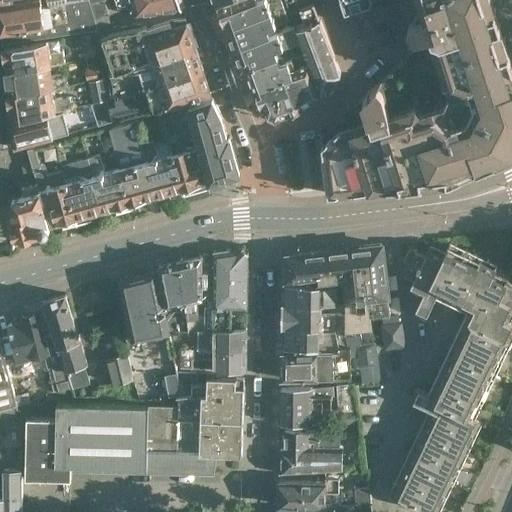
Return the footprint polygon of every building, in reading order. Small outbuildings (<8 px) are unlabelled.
[(77,0),(63,2),(43,5),(41,0),(7,0),(0,1),(0,30),(2,43),(99,29),(91,4),(89,0),(77,0)] [(89,0),(91,4),(96,19),(108,16),(109,14),(105,0),(89,0)] [(116,0),(118,6),(132,2),(136,15),(181,8),(178,0),(116,0)] [(232,0),(217,5),(225,25),(284,6),(282,0),(232,0)] [(341,0),(345,11),(371,3),(372,1),(383,3),(392,0),(421,0),(423,6),(414,17),(415,19),(411,20),(409,23),(412,33),(416,34),(419,44),(321,135),(327,188),(327,191),(450,176),(511,147),(511,54),(494,0),(341,0)] [(298,10),(304,25),(297,29),(309,62),(320,93),(339,73),(319,20),(318,21),(313,5),(298,10)] [(289,20),(284,6),(225,25),(233,48),(272,35),(271,33),(269,27),(289,20)] [(114,72),(194,45),(184,17),(168,19),(145,27),(145,25),(137,27),(116,31),(101,36),(106,50),(114,72)] [(272,35),(233,48),(241,69),(244,68),(279,56),(276,47),(296,40),(292,28),(295,26),(294,24),(271,33),(272,35)] [(48,40),(3,47),(6,59),(9,61),(10,69),(49,63),(65,61),(63,50),(60,50),(59,39),(48,40)] [(95,57),(93,45),(83,47),(85,58),(95,57)] [(194,45),(114,72),(111,73),(115,98),(202,68),(194,45)] [(287,77),(281,61),(279,56),(244,68),(251,86),(254,87),(254,88),(287,77)] [(309,62),(304,64),(298,66),(295,57),(281,61),(287,77),(297,109),(303,107),(302,104),(319,94),(320,93),(309,62)] [(49,63),(10,69),(7,70),(8,83),(12,85),(13,92),(51,86),(67,84),(65,72),(51,74),(49,63)] [(202,68),(115,98),(116,103),(109,105),(113,121),(155,110),(155,109),(167,104),(168,105),(210,90),(202,68)] [(95,77),(98,76),(97,69),(89,70),(90,80),(94,80),(95,77)] [(95,101),(106,98),(102,76),(98,77),(95,77),(94,80),(92,87),(95,101)] [(297,109),(287,77),(254,88),(259,102),(264,103),(267,112),(277,116),(297,109)] [(51,86),(13,92),(7,93),(9,105),(14,108),(14,111),(9,112),(7,115),(7,123),(72,106),(70,95),(53,98),(51,86)] [(200,144),(212,185),(226,182),(224,175),(235,173),(239,168),(230,135),(228,136),(222,115),(213,97),(189,105),(200,144)] [(107,99),(91,103),(98,125),(113,121),(109,105),(107,99)] [(185,193),(212,185),(200,144),(189,105),(162,114),(173,151),(185,193)] [(15,146),(81,130),(78,119),(51,125),(49,116),(10,126),(15,146)] [(121,165),(131,202),(157,195),(143,141),(142,141),(136,120),(109,128),(120,165),(121,165)] [(185,193),(173,151),(160,155),(155,137),(143,141),(157,195),(170,192),(171,197),(185,193)] [(40,163),(35,147),(28,149),(33,165),(38,182),(49,225),(62,221),(64,226),(77,222),(66,180),(63,169),(48,173),(45,162),(40,163)] [(121,165),(120,165),(105,169),(101,152),(89,155),(103,210),(117,206),(119,211),(132,207),(131,203),(131,202),(121,165)] [(66,180),(77,222),(90,218),(89,214),(103,210),(89,155),(78,158),(83,175),(66,180)] [(49,225),(38,182),(23,186),(25,194),(9,199),(10,205),(0,207),(0,211),(4,226),(10,224),(14,239),(50,229),(49,225)] [(388,297),(388,295),(381,243),(359,246),(365,295),(365,297),(372,296),(374,314),(384,313),(384,315),(392,314),(390,297),(388,297)] [(396,494),(434,511),(438,511),(482,421),(475,417),(511,339),(511,284),(492,275),(497,266),(450,243),(445,252),(430,245),(426,254),(414,248),(402,271),(415,277),(411,286),(425,293),(417,311),(427,316),(437,295),(430,292),(433,286),(476,307),(434,396),(417,387),(412,398),(431,408),(435,400),(440,403),(396,494)] [(365,295),(359,246),(330,249),(334,278),(343,277),(345,298),(346,298),(346,313),(346,328),(346,333),(360,332),(359,331),(373,330),(371,315),(374,314),(372,296),(365,297),(365,295)] [(231,308),(247,308),(248,252),(243,247),(214,251),(214,285),(204,285),(205,314),(204,329),(231,328),(231,308)] [(334,278),(330,249),(287,254),(286,279),(319,275),(320,280),(334,278)] [(188,331),(190,330),(200,329),(204,329),(205,314),(204,285),(203,285),(202,254),(181,259),(188,331)] [(171,333),(188,331),(181,259),(160,263),(168,304),(163,305),(165,312),(169,333),(171,333)] [(139,273),(152,337),(169,333),(165,312),(158,313),(156,306),(163,305),(156,268),(139,273)] [(152,337),(139,273),(121,278),(134,341),(152,337)] [(282,304),(319,303),(334,303),(336,299),(336,286),(327,286),(327,282),(283,283),(282,304)] [(90,381),(85,364),(87,363),(66,293),(44,300),(65,370),(68,369),(70,379),(73,386),(90,381)] [(65,370),(44,300),(25,305),(28,313),(32,328),(42,325),(50,355),(46,357),(48,366),(55,389),(70,385),(68,379),(70,379),(68,369),(65,370)] [(335,329),(337,346),(347,344),(346,334),(346,333),(346,328),(346,313),(335,312),(319,313),(319,303),(282,304),(281,325),(283,325),(335,325),(335,329)] [(28,313),(23,315),(24,319),(8,324),(18,359),(44,352),(46,357),(50,355),(42,325),(32,328),(28,313)] [(386,346),(404,344),(401,323),(400,323),(399,313),(392,314),(384,315),(385,325),(384,325),(386,346)] [(335,350),(337,346),(335,329),(335,325),(283,325),(282,346),(322,346),(335,350)] [(231,328),(204,329),(200,329),(190,330),(190,331),(191,336),(200,335),(200,340),(203,340),(203,349),(199,349),(199,350),(246,351),(246,327),(231,328)] [(347,344),(359,342),(362,342),(361,333),(346,334),(347,344)] [(0,408),(18,404),(0,339),(0,408)] [(359,342),(360,355),(360,366),(361,371),(365,370),(367,384),(381,382),(374,339),(362,342),(359,342)] [(335,350),(282,351),(281,378),(351,376),(351,356),(360,355),(359,342),(347,344),(337,346),(335,350)] [(212,358),(212,369),(245,370),(246,351),(199,350),(199,349),(181,349),(181,368),(193,368),(193,358),(212,358)] [(116,381),(135,377),(129,353),(110,357),(116,381)] [(152,380),(155,397),(181,395),(177,372),(175,362),(160,365),(150,367),(152,380)] [(208,383),(198,383),(198,372),(177,372),(181,395),(155,397),(150,398),(151,405),(57,402),(57,417),(27,416),(26,478),(72,479),(72,464),(205,468),(206,453),(242,454),(243,383),(236,383),(236,377),(208,377),(208,383)] [(339,411),(350,411),(359,410),(354,383),(337,384),(339,411)] [(323,405),(331,405),(331,394),(313,393),(313,388),(281,387),(280,422),(312,422),(312,415),(323,415),(323,405)] [(280,448),(279,472),(340,470),(341,447),(338,446),(338,431),(284,430),(283,448),(280,448)] [(6,470),(7,496),(0,495),(0,511),(23,511),(22,470),(6,470)] [(279,481),(278,506),(325,506),(325,492),(339,492),(340,477),(326,477),(326,482),(279,481)] [(354,487),(356,506),(373,504),(371,486),(354,487)] [(349,511),(350,503),(326,502),(325,506),(325,511),(349,511)]
